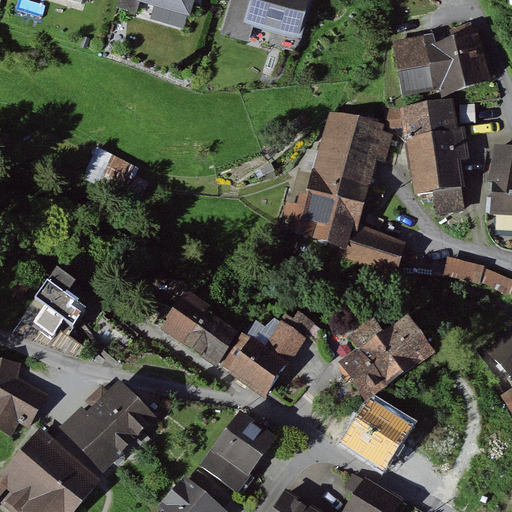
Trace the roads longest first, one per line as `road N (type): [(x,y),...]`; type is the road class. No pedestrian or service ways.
road 1 (residential): [(428,511),(274,409),(74,367),(0,337)]
road 2 (track): [(185,390),(81,271),(0,221)]
